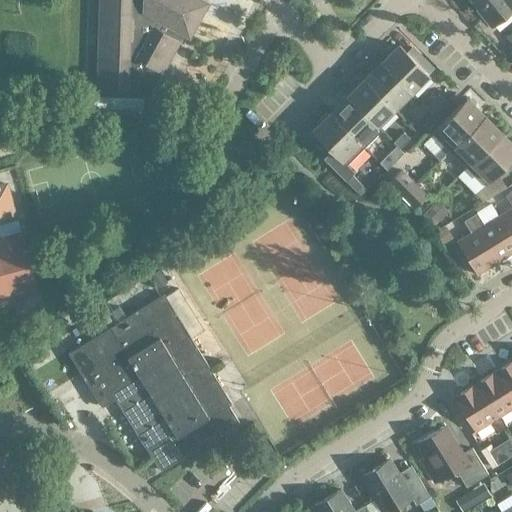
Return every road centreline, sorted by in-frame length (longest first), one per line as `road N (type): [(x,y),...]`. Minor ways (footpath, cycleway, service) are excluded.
road 1 (residential): [(255,511),(293,474),(419,398),(448,338),(511,298)]
road 2 (residential): [(328,74),(301,30),(284,21),(270,25),(215,123),(219,144),(234,153)]
road 3 (residential): [(511,91),(420,0)]
road 4 (residential): [(234,153),(249,152),(328,74)]
